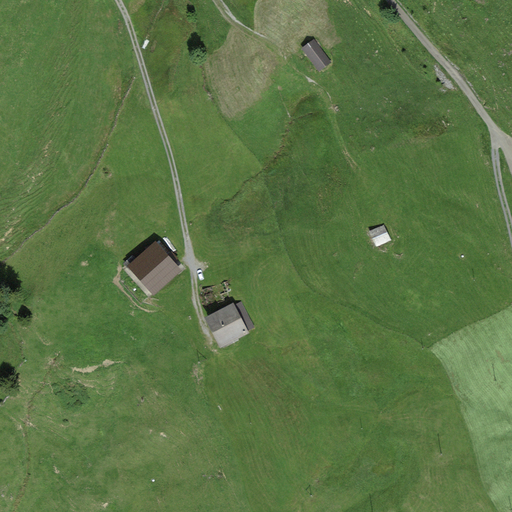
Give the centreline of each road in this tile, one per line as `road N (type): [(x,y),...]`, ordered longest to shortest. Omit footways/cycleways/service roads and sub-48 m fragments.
road 1 (track): [(210,351),(174,172),(117,0)]
road 2 (track): [(218,0),(238,25),(323,89),(354,171)]
road 3 (unclassified): [(389,0),(456,77),(511,164)]
